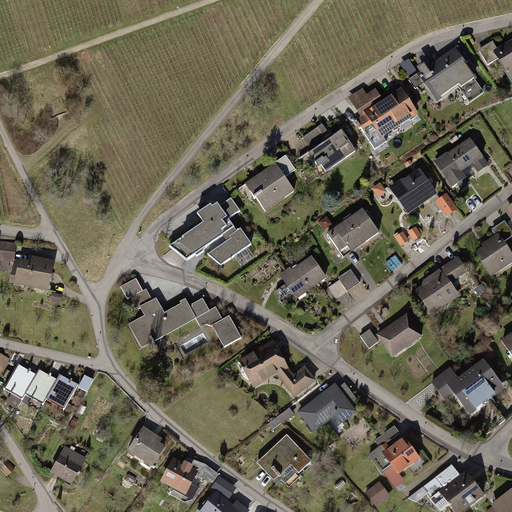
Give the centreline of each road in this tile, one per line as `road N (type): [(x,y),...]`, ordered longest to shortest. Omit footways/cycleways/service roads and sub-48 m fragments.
road 1 (residential): [(511,19),(410,47),(220,174),(130,254)]
road 2 (track): [(130,254),(128,232),(167,178),(316,0)]
road 3 (residential): [(511,192),(343,320),(321,352)]
road 4 (residential): [(287,511),(204,454),(111,365)]
road 5 (track): [(203,0),(0,74)]
road 6 (residential): [(130,254),(266,313),(321,352)]
road 7 (residential): [(321,352),(435,434),(480,456)]
road 8 (track): [(0,115),(60,240)]
road 9 (unclassified): [(97,304),(60,240),(0,229)]
